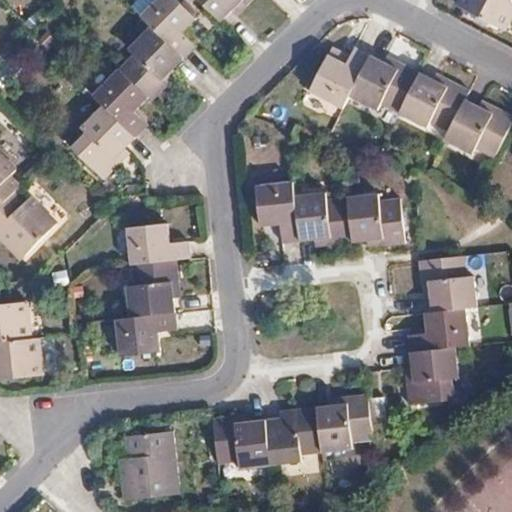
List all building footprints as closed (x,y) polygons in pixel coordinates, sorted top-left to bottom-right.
[(137,0),(131,7),(141,17),(158,0),(137,0)] [(158,0),(141,17),(152,28),(184,59),(197,47),(183,33),(197,20),(177,0),(158,0)] [(198,0),(222,23),(233,12),(244,1),(249,6),(254,0),(198,0)] [(461,0),(458,7),(463,9),(468,0),(461,0)] [(504,30),(511,12),(511,0),(468,0),(463,9),(504,30)] [(244,1),(233,12),(238,17),(249,6),(244,1)] [(184,59),(152,28),(130,50),(134,55),(120,69),(149,99),(153,102),(169,86),(163,81),(174,70),(184,59)] [(344,110),(350,98),(371,56),(356,48),(351,57),(347,65),(330,56),(311,92),(344,110)] [(334,48),(330,56),(347,65),(351,57),(334,48)] [(401,114),(421,74),(401,64),(398,70),(385,63),(371,56),(350,98),(378,112),(382,105),(401,114)] [(388,57),(385,63),(398,70),(401,64),(388,57)] [(93,96),(104,107),(136,138),(148,126),(135,113),(149,99),(120,69),(93,96)] [(163,81),(169,86),(179,76),(174,70),(163,81)] [(421,74),(401,114),(428,129),(432,123),(450,132),(467,100),(471,91),(451,81),(447,88),(434,81),(421,74)] [(438,74),(434,81),(447,88),(451,81),(438,74)] [(477,149),(495,158),(507,137),(511,126),(511,115),(497,108),(494,114),(481,108),(467,100),(450,132),(446,141),(474,155),(477,149)] [(484,101),(481,108),(494,114),(497,108),(484,101)] [(105,182),(121,165),(115,159),(125,149),(136,138),(104,107),(81,129),(86,135),(72,149),(105,182)] [(115,159),(121,165),(131,155),(125,149),(115,159)] [(0,154),(0,209),(15,194),(21,188),(11,178),(17,172),(0,154)] [(284,244),(302,242),(297,197),(295,182),(258,187),(262,228),(282,226),(284,244)] [(25,205),(15,194),(0,209),(0,234),(2,232),(27,256),(58,224),(32,198),(25,205)] [(302,242),(316,240),(332,239),(333,246),(355,244),(349,198),(329,200),(328,194),(297,197),(302,242)] [(355,244),(369,242),(384,240),(385,247),(407,245),(402,199),(382,201),(381,194),(349,198),(355,244)] [(128,229),(132,266),(178,261),(192,259),(190,241),(171,243),(169,224),(128,229)] [(0,238),(23,260),(27,256),(2,232),(0,234),(0,238)] [(317,248),(333,246),(332,239),(316,240),(317,248)] [(369,249),(385,247),(384,240),(369,242),(369,249)] [(303,243),(285,244),(286,261),(304,259),(303,243)] [(420,261),(423,283),(429,283),(431,298),(433,313),(467,309),(480,307),(476,276),(468,277),(466,256),(420,261)] [(128,287),(132,319),(177,313),(175,300),(174,284),(181,284),(178,261),(132,266),(135,286),(128,287)] [(429,283),(423,283),(424,299),(431,298),(429,283)] [(174,284),(175,300),(183,299),(181,284),(174,284)] [(0,343),(33,339),(29,302),(0,304),(0,343)] [(410,334),(412,353),(457,349),(472,347),(467,309),(433,313),(426,314),(428,333),(410,334)] [(132,319),(117,320),(122,358),(164,353),(161,333),(179,331),(177,313),(132,319)] [(33,339),(0,343),(0,380),(44,376),(40,339),(33,339)] [(461,379),(457,349),(412,353),(414,368),(415,382),(409,383),(411,406),(456,401),(454,380),(461,379)] [(407,368),(409,383),(415,382),(414,368),(407,368)] [(348,404),(333,405),(318,407),(324,453),(355,450),(354,442),(375,439),(370,393),(347,396),(348,404)] [(348,404),(347,396),(333,397),(333,405),(348,404)] [(324,453),(318,407),(296,409),(296,416),(282,418),(268,420),(273,466),(305,462),(304,455),(324,453)] [(281,411),(282,418),(296,416),(296,409),(281,411)] [(252,414),(236,416),(237,423),(253,421),(252,414)] [(273,466),(268,420),(253,421),(237,423),(236,416),(214,419),(219,464),(241,462),(241,469),(273,466)] [(127,437),(130,458),(131,466),(121,467),(126,501),(183,494),(175,431),(127,437)] [(120,459),(121,467),(131,466),(130,458),(120,459)]
